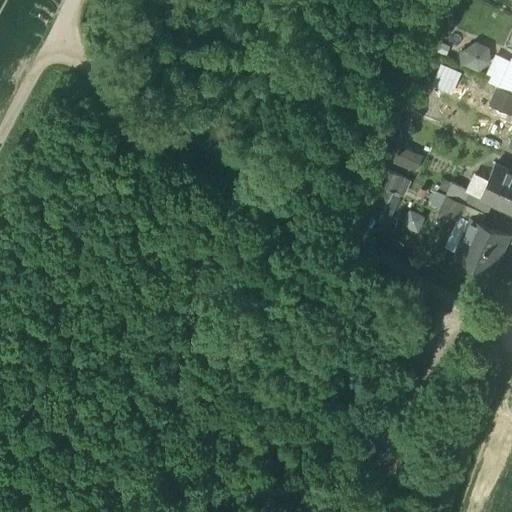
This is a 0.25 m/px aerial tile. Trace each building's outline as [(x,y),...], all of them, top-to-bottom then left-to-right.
[(465,66),(478,71),(490,62),(490,47),(476,40),(463,48),(459,50),(461,65),(465,66)] [(499,86),(511,92),(511,57),(499,86)] [(434,85),(456,92),(464,70),(442,62),(434,85)] [(396,161),(416,170),(422,157),(402,148),(396,161)] [(511,171),(495,164),(481,196),(480,197),(492,202),(511,211),(511,171)] [(406,175),(387,168),(381,180),(400,188),(406,175)] [(442,192),(446,194),(464,202),(466,202),(470,191),(447,181),(442,192)] [(376,213),(387,218),(398,196),(387,190),(376,213)] [(481,196),(470,191),(466,202),(487,212),(488,212),(492,202),(480,197),(481,196)] [(466,202),(464,202),(446,194),(440,207),(458,215),(459,214),(461,215),(471,219),(471,218),(482,223),(487,212),(466,202)] [(461,215),(447,246),(457,251),(471,219),(461,215)] [(482,223),(471,218),(471,219),(457,251),(493,267),(508,234),(482,223)]
